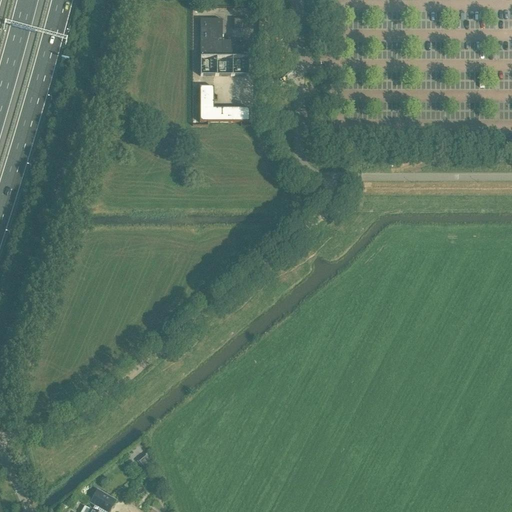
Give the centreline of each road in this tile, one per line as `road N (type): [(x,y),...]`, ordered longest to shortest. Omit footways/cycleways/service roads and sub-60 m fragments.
road 1 (unclassified): [(0,440),(83,415),(330,206),(336,176),(305,168),(299,152),(296,0)]
road 2 (motorway): [(0,211),(62,0)]
